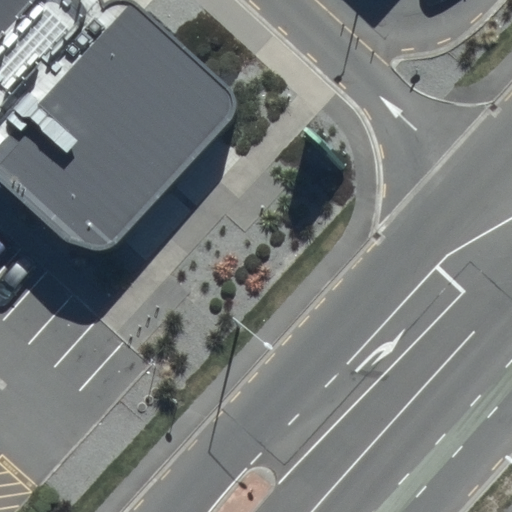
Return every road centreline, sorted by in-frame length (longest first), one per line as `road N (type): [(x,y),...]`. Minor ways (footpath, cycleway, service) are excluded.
road 1 (unclassified): [(173,511),(353,321),(511,215)]
road 2 (unclassified): [(511,215),(435,385),(346,511)]
